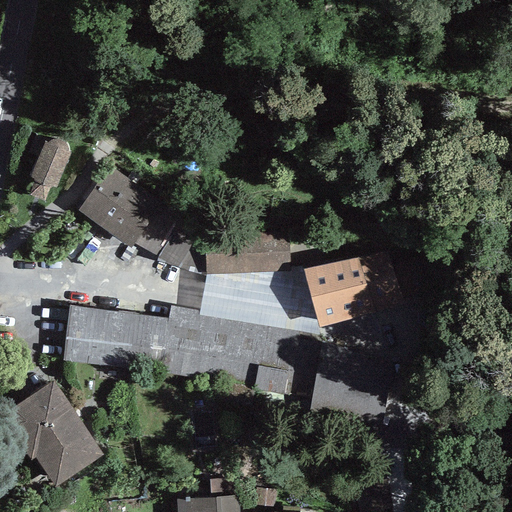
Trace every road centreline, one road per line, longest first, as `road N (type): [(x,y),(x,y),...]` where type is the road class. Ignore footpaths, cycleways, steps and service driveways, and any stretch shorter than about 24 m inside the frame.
road 1 (track): [(129,129),(198,75),(276,55),(360,54),(511,71)]
road 2 (unknown): [(415,511),(393,397),(384,283)]
road 3 (unknown): [(0,284),(161,288)]
road 4 (tertiary): [(22,0),(0,120)]
